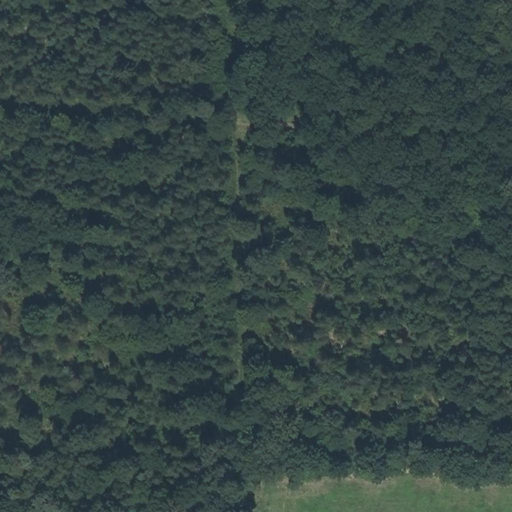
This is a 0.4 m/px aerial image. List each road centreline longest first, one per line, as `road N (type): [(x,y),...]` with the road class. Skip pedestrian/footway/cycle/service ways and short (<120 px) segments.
road 1 (track): [(245,511),(232,0)]
road 2 (track): [(237,119),(511,139)]
road 3 (track): [(237,119),(0,104)]
